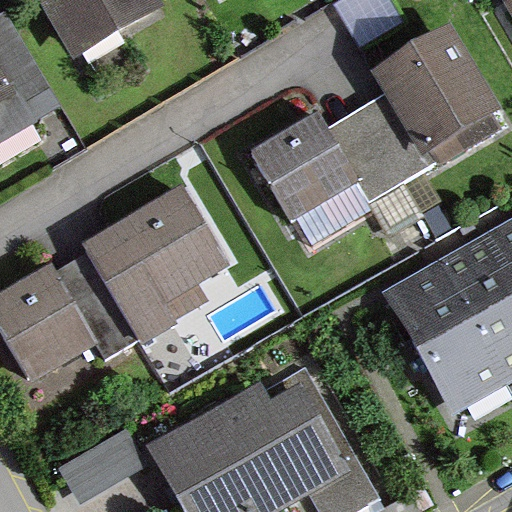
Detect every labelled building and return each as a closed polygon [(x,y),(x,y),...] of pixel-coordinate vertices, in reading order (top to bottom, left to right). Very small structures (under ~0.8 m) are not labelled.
[(146,13),(138,0),(42,0),(75,55),(146,13)] [(397,26),(381,0),(346,0),(329,10),(353,52),(397,26)] [(494,130),(443,43),(378,81),(396,112),(364,132),(397,188),(494,130)] [(0,142),(27,127),(14,105),(31,95),(14,67),(0,75),(0,142)] [(366,214),(363,208),(397,188),(364,132),(331,151),(313,120),(248,159),(287,226),(292,223),(308,249),(366,214)] [(219,266),(179,199),(82,258),(100,289),(133,345),(167,325),(155,305),(219,266)] [(511,231),(485,247),(511,294),(511,231)] [(511,294),(485,247),(437,274),(498,381),(511,373),(511,294)] [(449,409),(498,381),(437,274),(388,302),(412,344),(408,346),(421,370),(425,367),(449,409)] [(88,344),(100,364),(133,345),(100,289),(68,308),(50,277),(0,306),(0,342),(24,382),(88,344)] [(335,511),(369,494),(300,372),(151,456),(182,511),(268,511),(300,494),(310,511),(335,511)] [(411,511),(405,499),(380,511),(411,511)]
